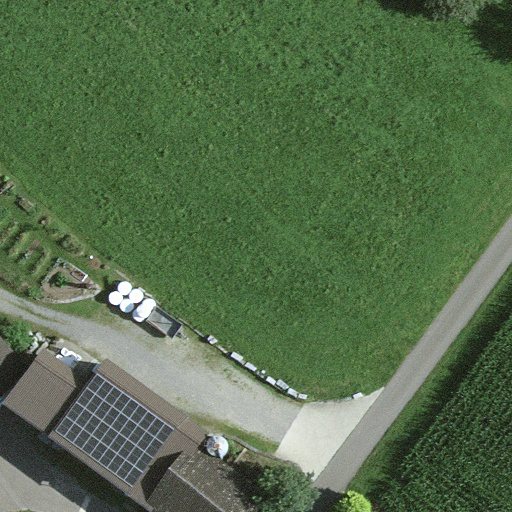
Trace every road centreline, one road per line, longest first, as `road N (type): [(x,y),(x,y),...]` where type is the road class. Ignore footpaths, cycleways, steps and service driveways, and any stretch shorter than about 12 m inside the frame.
road 1 (track): [(358,445),(0,293)]
road 2 (track): [(306,511),(511,237)]
